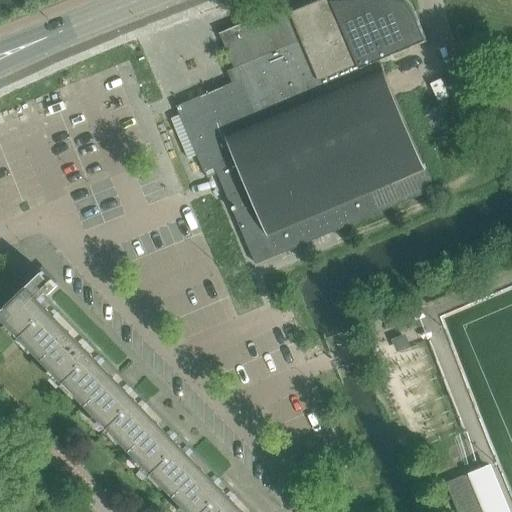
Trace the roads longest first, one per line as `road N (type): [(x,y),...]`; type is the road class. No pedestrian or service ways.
road 1 (residential): [(328,511),(88,264),(64,215),(0,237)]
road 2 (tertiary): [(144,0),(0,58)]
